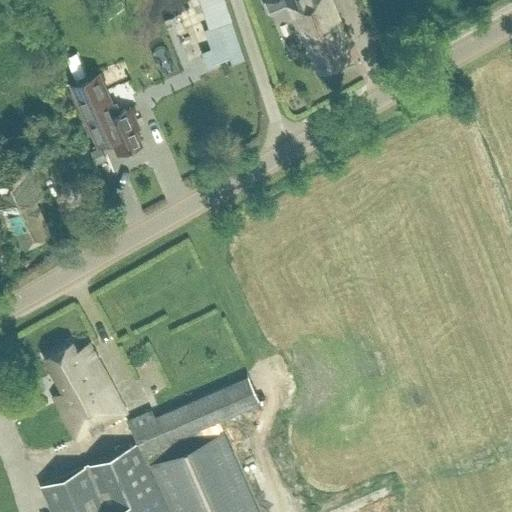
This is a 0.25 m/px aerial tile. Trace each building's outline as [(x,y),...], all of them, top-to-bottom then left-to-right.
[(331,0),(293,0),(286,3),(301,39),(304,37),(318,71),(350,58),(345,46),(349,44),(331,0)] [(134,103),(113,112),(94,70),(70,81),(97,143),(111,138),(117,152),(141,141),(134,127),(140,125),(134,112),(137,110),(134,103)] [(44,194),(37,177),(49,172),(39,149),(0,165),(0,218),(4,228),(13,224),(22,243),(50,231),(35,199),(44,194)] [(126,411),(88,342),(75,349),(71,340),(43,354),(62,389),(52,394),(76,439),(126,411)] [(122,352),(137,393),(156,386),(141,345),(122,352)] [(257,511),(217,419),(259,400),(248,375),(154,416),(151,408),(127,419),(137,441),(40,484),(52,511),(257,511)]
